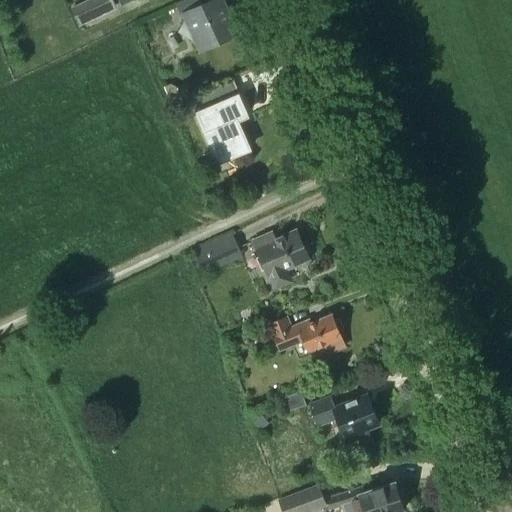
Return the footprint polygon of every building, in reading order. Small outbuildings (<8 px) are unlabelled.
[(79,26),(117,8),(113,0),(86,0),(70,7),(79,26)] [(189,17),(202,45),(232,31),(219,1),(204,8),(199,0),(188,0),(177,5),(184,20),(189,17)] [(239,137),(232,121),(245,115),(231,80),(229,81),(230,82),(190,99),(205,132),(219,126),(226,142),(239,137)] [(171,81),(165,84),(171,98),(181,93),(177,85),(171,81)] [(273,231),(252,241),(255,249),(257,248),(273,284),(278,286),(287,282),(289,277),(286,269),(308,259),(296,230),(283,235),(283,234),(275,237),(273,231)] [(243,256),(239,246),(232,233),(190,251),(201,275),(243,256)] [(336,320),(333,314),(312,323),(310,320),(292,328),(287,316),(271,323),(275,333),(273,333),(280,349),(303,339),(308,350),(324,343),(328,352),(346,345),(340,331),(346,328),(341,318),(336,320)] [(283,414),(306,405),(301,391),(278,400),(279,401),(268,405),(273,416),(282,412),(283,414)] [(366,394),(335,407),(332,398),(313,406),(320,423),(339,416),(350,445),(371,437),(367,427),(378,423),(366,394)] [(372,489),(369,483),(324,499),(319,486),(279,500),(283,511),(308,511),(327,505),(328,509),(341,504),(343,511),(396,511),(406,508),(396,480),(372,489)]
